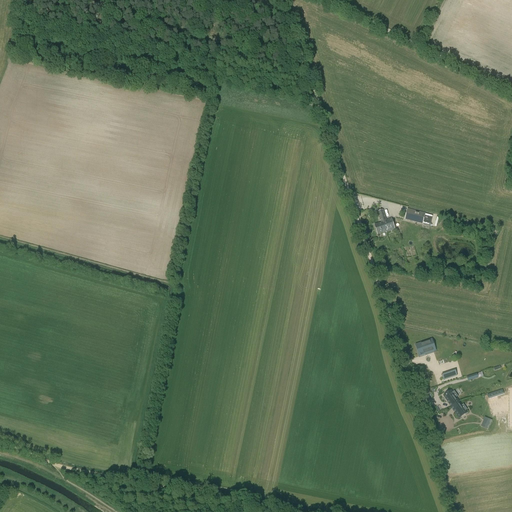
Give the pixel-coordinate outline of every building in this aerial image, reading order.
[(426,214),(408,209),(406,219),(423,223),(426,214)] [(378,212),(382,223),(375,225),(378,235),(386,232),(386,233),(395,230),(391,219),(386,220),(383,210),(378,212)] [(419,354),(433,349),(429,340),(419,343),(420,344),(416,346),(419,354)] [(444,396),(452,407),(459,402),(456,398),(458,397),(454,391),(452,392),(451,391),(444,396)] [(459,402),(452,407),(459,418),(467,413),(466,411),(467,410),(463,404),(462,405),(459,402)]
